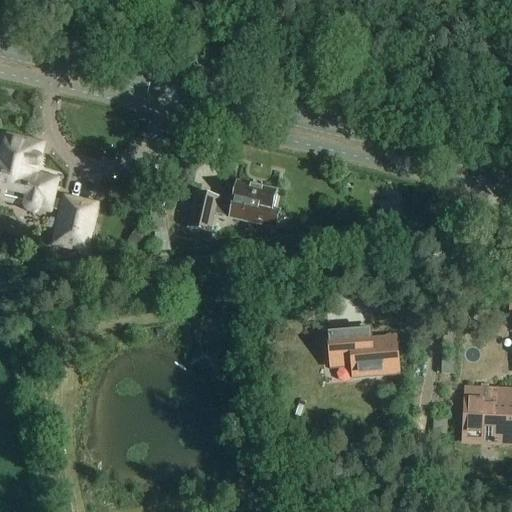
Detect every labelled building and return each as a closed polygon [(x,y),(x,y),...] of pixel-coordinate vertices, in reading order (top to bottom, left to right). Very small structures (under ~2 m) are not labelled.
[(39,158),(38,158),(39,154),(34,147),(9,141),(9,139),(8,138),(3,159),(0,158),(0,199),(25,205),(25,207),(25,208),(25,210),(26,212),(27,213),(28,214),(30,215),(31,215),(32,215),(34,215),(36,215),(37,214),(39,213),(40,212),(41,210),(41,209),(49,211),(64,214),(57,246),(84,252),(94,209),(67,203),(66,205),(51,201),(55,184),(33,179),(35,170),(37,170),(38,170),(39,169),(40,169),(41,168),(42,166),(42,165),(42,164),(42,163),(42,162),(41,161),(41,160),(40,159),(39,158)] [(280,213),(274,212),(278,199),(274,198),(275,195),(238,185),(234,205),(235,205),(233,211),(232,217),(231,220),(276,231),(280,213)] [(231,220),(232,217),(233,211),(217,207),(218,200),(197,195),(189,230),(210,235),(215,217),(231,220)] [(149,206),(155,243),(167,241),(164,226),(158,221),(155,205),(149,206)] [(138,229),(127,243),(143,255),(154,241),(138,229)] [(442,353),(456,353),(456,326),(442,326),(442,353)] [(365,344),(363,332),(330,335),(333,369),(349,367),(350,370),(355,369),(356,378),(385,375),(384,358),(395,356),(394,341),(365,344)] [(511,390),(464,389),(462,447),(511,449),(511,390)]
